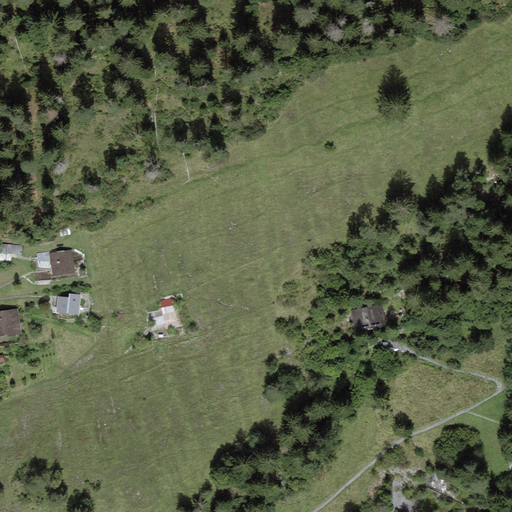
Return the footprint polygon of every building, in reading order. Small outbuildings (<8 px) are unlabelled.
[(69,253),(45,256),(46,269),(47,279),(71,276),(69,253)] [(65,301),(58,300),(55,315),(73,318),(75,300),(66,299),(65,301)] [(174,302),(157,304),(160,324),(161,331),(178,328),(174,302)] [(379,309),(351,311),(353,331),(381,328),(379,309)] [(14,315),(0,315),(0,340),(15,340),(15,319),(14,315)]
